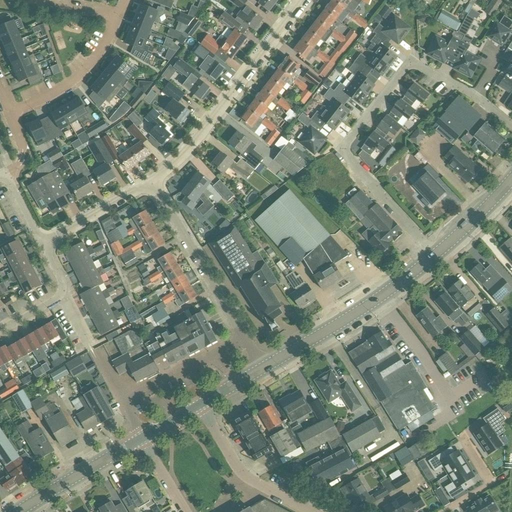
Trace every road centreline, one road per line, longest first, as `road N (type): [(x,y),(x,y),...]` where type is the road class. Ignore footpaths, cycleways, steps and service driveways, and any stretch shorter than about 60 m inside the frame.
road 1 (residential): [(511,125),(411,61),(340,148),(434,257)]
road 2 (residential): [(154,184),(306,0)]
road 3 (tertiary): [(261,369),(434,257)]
road 4 (residential): [(142,438),(123,400),(241,336)]
road 5 (residential): [(241,336),(154,184)]
road 6 (residential): [(309,511),(248,479),(202,403)]
road 7 (residential): [(10,113),(72,83),(120,14)]
road 8 (tertiary): [(16,511),(142,438)]
road 9 (residential): [(42,244),(154,184)]
